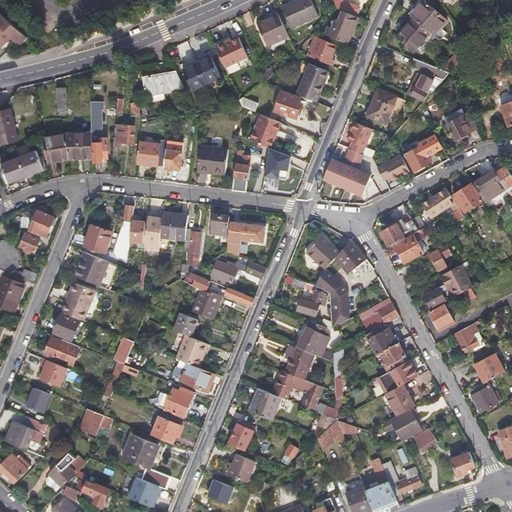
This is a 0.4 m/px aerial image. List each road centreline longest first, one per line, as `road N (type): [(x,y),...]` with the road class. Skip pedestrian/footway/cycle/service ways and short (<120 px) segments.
road 1 (residential): [(300,208),(178,511)]
road 2 (residential): [(354,220),(502,485)]
road 3 (tertiary): [(0,78),(105,50),(234,0)]
road 4 (residential): [(387,0),(300,208)]
road 5 (residential): [(0,393),(83,184)]
road 6 (residential): [(300,208),(83,184)]
road 7 (residential): [(354,220),(482,150),(511,146)]
